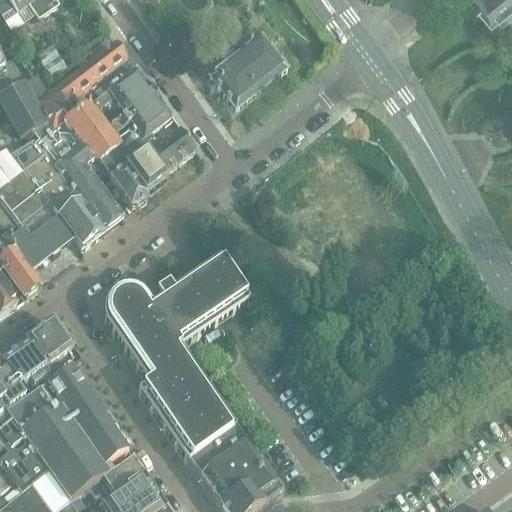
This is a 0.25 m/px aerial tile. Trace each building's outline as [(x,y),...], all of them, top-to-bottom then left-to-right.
[(0,0),(0,17),(1,20),(11,13),(15,19),(27,10),(34,20),(34,21),(36,24),(57,10),(53,5),(60,0),(0,0)] [(511,0),(469,0),(490,24),(499,17),(511,5),(511,0)] [(241,55),(207,82),(234,116),(287,75),(260,40),(258,41),(251,33),(234,46),(241,55)] [(46,97),(33,107),(34,108),(45,126),(50,137),(51,137),(60,131),(61,130),(63,129),(77,117),(88,110),(79,98),(127,62),(126,62),(127,61),(115,46),(114,47),(46,97)] [(51,50),(35,60),(50,82),(65,71),(51,50)] [(113,104),(118,110),(124,118),(110,128),(116,136),(129,126),(142,143),(150,136),(170,122),(134,73),(93,105),(100,114),(113,104)] [(37,80),(22,88),(29,99),(33,107),(46,97),(37,80)] [(22,88),(0,100),(0,107),(19,142),(31,135),(38,144),(50,137),(45,126),(34,108),(33,107),(29,99),(22,88)] [(63,129),(61,130),(76,151),(90,170),(92,168),(99,170),(121,154),(111,140),(88,110),(77,117),(63,129)] [(280,174),(277,176),(324,260),(374,304),(416,270),(415,268),(438,248),(406,191),(401,195),(386,168),(338,126),(312,147),(300,157),(297,160),(287,168),(283,172),(280,174)] [(33,146),(29,148),(63,193),(99,240),(122,223),(86,174),(85,173),(90,170),(76,151),(61,130),(60,131),(51,137),(50,137),(38,144),(34,148),(33,146)] [(142,143),(137,146),(137,147),(162,180),(195,155),(179,133),(162,145),(159,141),(156,144),(150,136),(142,143)] [(121,154),(99,170),(130,213),(135,213),(145,206),(146,201),(166,186),(162,180),(137,147),(123,157),(121,154)] [(16,175),(15,176),(68,246),(69,248),(71,246),(79,254),(99,240),(30,149),(7,162),(16,175)] [(0,238),(3,244),(21,274),(24,279),(25,278),(27,277),(50,259),(52,260),(55,259),(57,257),(57,254),(68,246),(15,176),(16,175),(7,162),(3,157),(0,158),(0,238)] [(0,274),(23,305),(39,293),(27,277),(25,278),(24,279),(21,274),(3,244),(0,238),(0,274)] [(218,263),(217,264),(191,283),(170,297),(166,291),(146,306),(144,302),(139,298),(136,297),(132,296),(128,295),(121,295),(114,298),(110,301),(105,307),(102,317),(105,329),(107,333),(115,345),(146,390),(136,398),(149,417),(199,383),(179,355),(221,326),(248,306),(218,263)] [(0,326),(8,321),(6,318),(16,311),(0,289),(0,326)] [(3,361),(0,364),(0,406),(9,419),(26,407),(30,404),(50,389),(63,379),(70,374),(80,367),(52,326),(3,361)] [(9,419),(4,422),(46,481),(63,504),(67,509),(68,508),(78,501),(88,494),(111,478),(106,472),(127,458),(70,374),(63,379),(50,389),(30,404),(26,407),(9,419)] [(149,417),(184,469),(235,434),(199,383),(149,417)] [(0,438),(4,447),(34,491),(46,481),(4,422),(9,419),(0,406),(0,438)] [(262,511),(280,499),(235,434),(184,469),(215,511),(262,511)] [(0,473),(12,491),(13,490),(14,493),(20,501),(34,491),(4,447),(0,438),(0,473)] [(111,478),(88,494),(93,502),(96,500),(103,510),(143,481),(131,464),(111,479),(111,478)] [(20,501),(5,511),(70,511),(68,508),(67,509),(63,504),(46,481),(34,491),(20,501)] [(143,481),(103,510),(104,511),(134,511),(154,498),(143,481)] [(5,511),(20,501),(14,493),(1,502),(7,510),(4,511),(5,511)] [(164,511),(154,498),(134,511),(164,511)]
